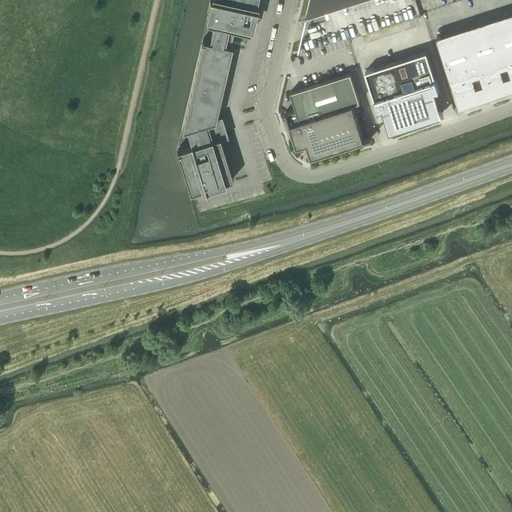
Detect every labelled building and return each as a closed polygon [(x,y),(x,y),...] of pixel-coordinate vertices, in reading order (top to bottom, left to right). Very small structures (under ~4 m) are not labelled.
[(213,0),(211,11),(209,10),(206,23),(213,24),(209,40),(202,39),(181,130),(186,129),(191,145),(177,149),(190,192),(204,187),(205,190),(206,190),(205,185),(217,181),(217,183),(233,179),(220,136),(212,138),(212,136),(217,134),(213,123),(208,125),(208,122),(215,120),(232,45),(225,44),(225,41),(230,42),(233,31),(228,30),(228,28),(250,33),(253,21),(250,20),(253,8),(258,9),(258,8),(256,7),(257,0),(213,0)] [(309,0),(306,15),(307,16),(307,15),(352,0),(309,0)] [(511,11),(492,18),(508,66),(511,78),(511,11)] [(492,18),(464,27),(479,75),(487,95),(508,88),(501,68),(508,66),(492,18)] [(479,75),(464,27),(436,36),(452,84),(454,83),(460,104),(480,97),(473,77),(479,75)] [(439,89),(427,50),(365,70),(378,109),(382,107),(389,129),(442,112),(435,91),(439,89)] [(360,101),(351,72),(292,91),(292,90),(290,91),(296,109),(287,112),(287,110),(285,111),(297,146),(307,143),(311,157),(372,137),(371,136),(364,138),(353,103),(360,101)]
